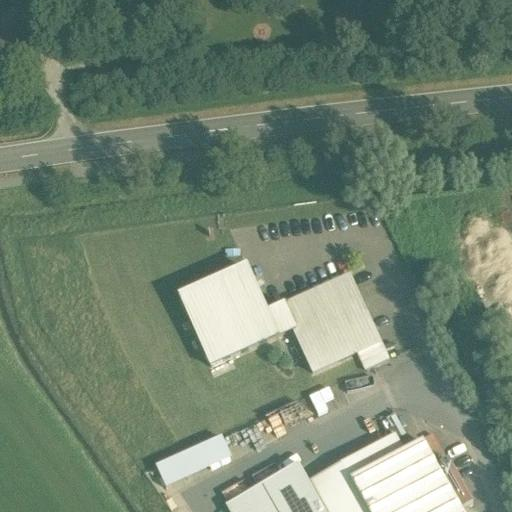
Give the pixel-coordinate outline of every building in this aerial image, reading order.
[(203,37),(202,19),(186,19),(186,38),(203,37)] [(362,22),(337,24),(338,40),(363,37),(362,22)] [(390,32),(371,34),(373,50),(392,48),(390,32)] [(249,272),(181,303),(211,370),(279,340),(268,316),(249,272)] [(350,279),(268,316),(279,340),(293,333),(313,377),(381,346),(350,279)] [(155,492),(222,461),(212,439),(145,470),(155,492)] [(461,511),(435,465),(423,445),(351,485),(352,486),(366,511),(461,511)] [(465,511),(474,507),(446,458),(435,465),(461,511),(465,511)] [(323,511),(319,504),(299,469),(227,510),(228,511),(323,511)] [(366,511),(352,486),(319,504),(323,511),(366,511)]
